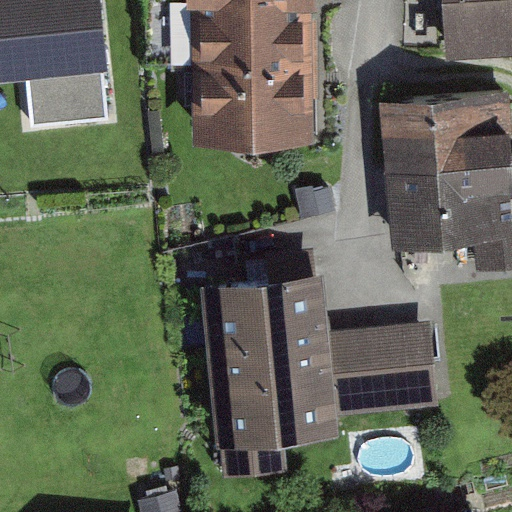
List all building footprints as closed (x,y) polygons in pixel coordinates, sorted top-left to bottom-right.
[(0,0),(0,73),(28,71),(33,122),(110,115),(105,64),(109,63),(104,13),(102,0),(0,0)] [(320,0),(198,0),(199,138),(321,138),(320,0)] [(511,0),(449,0),(452,54),(511,51),(511,0)] [(511,86),(393,97),(408,257),(511,247),(511,86)] [(328,273),(216,282),(228,442),(350,432),(349,410),(444,402),(437,322),(332,330),(328,273)]
